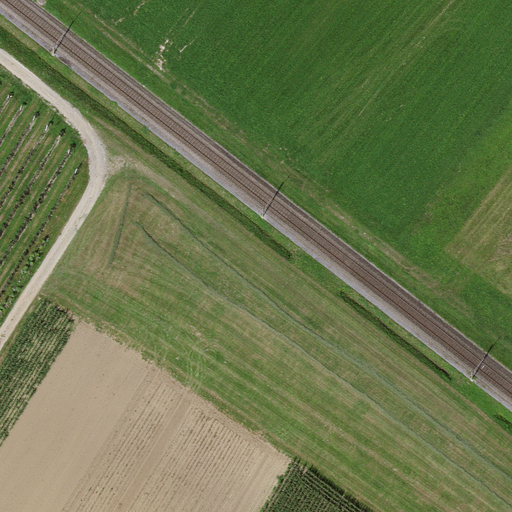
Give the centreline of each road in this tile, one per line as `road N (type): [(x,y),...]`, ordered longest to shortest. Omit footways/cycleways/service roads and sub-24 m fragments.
road 1 (track): [(67,0),(511,349)]
road 2 (track): [(0,344),(83,211),(97,174),(91,143),(61,105),(0,58)]
